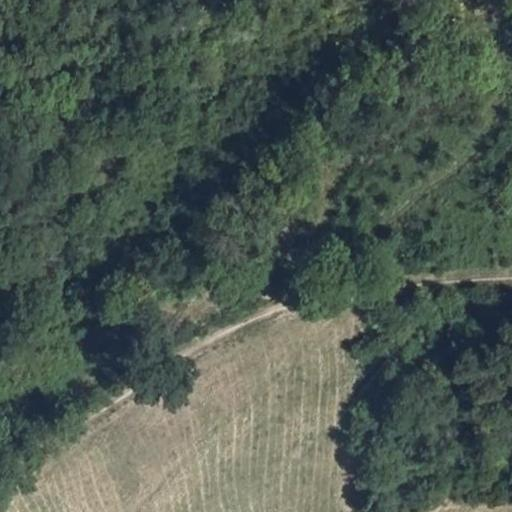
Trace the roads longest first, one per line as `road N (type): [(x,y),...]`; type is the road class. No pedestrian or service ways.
road 1 (track): [(367,280),(364,301),(135,511)]
road 2 (track): [(283,305),(367,280),(511,274)]
